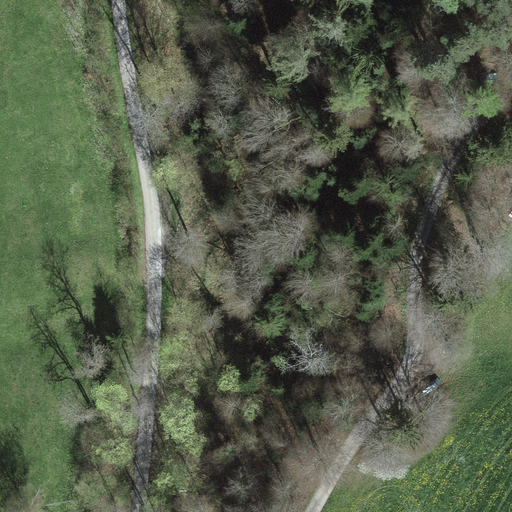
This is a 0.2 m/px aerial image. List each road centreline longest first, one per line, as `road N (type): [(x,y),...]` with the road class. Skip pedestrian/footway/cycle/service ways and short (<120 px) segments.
road 1 (unclassified): [(140,511),(154,236),(118,0)]
road 2 (track): [(141,483),(177,430),(233,297),(263,176),(265,53),(275,0)]
road 3 (unclassified): [(511,91),(474,121),(431,195),(414,264),(416,357),(352,440),(312,511)]
